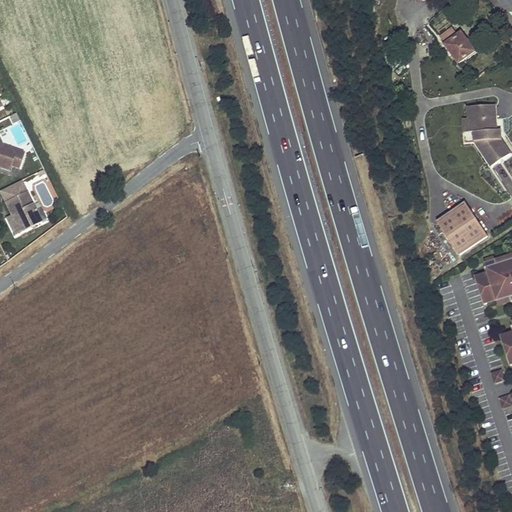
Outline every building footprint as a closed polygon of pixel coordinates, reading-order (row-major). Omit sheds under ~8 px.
[(476,53),(463,35),(460,37),(453,29),(441,38),(461,64),(476,53)] [(401,60),(394,52),(386,59),(380,63),(386,71),(401,60)] [(497,106),(468,108),(469,120),(474,120),(474,133),(475,142),(492,168),(511,154),(503,140),(499,140),(498,131),(497,106)] [(469,120),(464,120),(465,133),(474,133),(474,120),(469,120)] [(0,141),(0,167),(3,169),(6,159),(12,162),(11,166),(19,169),(24,154),(2,146),(0,141)] [(12,162),(6,159),(3,169),(9,171),(11,166),(12,162)] [(0,200),(15,235),(42,224),(23,181),(0,190),(0,200)] [(488,235),(465,202),(437,221),(460,254),(488,235)] [(511,263),(493,269),(491,273),(488,274),(477,278),(486,305),(489,304),(499,301),(499,302),(511,298),(511,263)] [(511,334),(502,337),(511,366),(511,365),(511,334)] [(503,372),(494,375),(497,384),(506,381),(503,372)] [(511,400),(511,397),(502,400),(505,409),(511,406),(511,400)]
